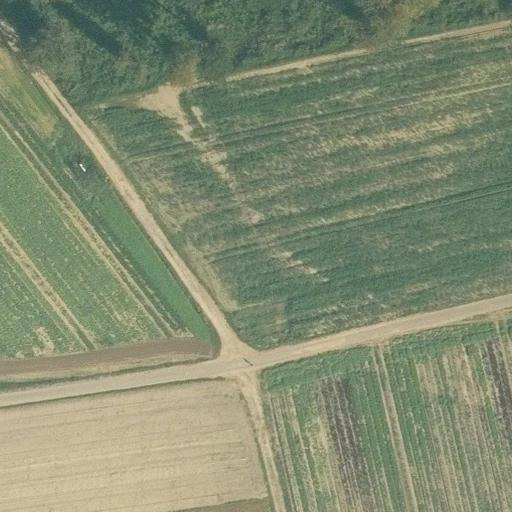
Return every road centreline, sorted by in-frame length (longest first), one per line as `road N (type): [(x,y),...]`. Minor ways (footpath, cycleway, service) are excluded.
road 1 (track): [(0,16),(246,364)]
road 2 (track): [(246,364),(511,300)]
road 3 (track): [(0,400),(246,364)]
road 4 (track): [(279,511),(246,364)]
